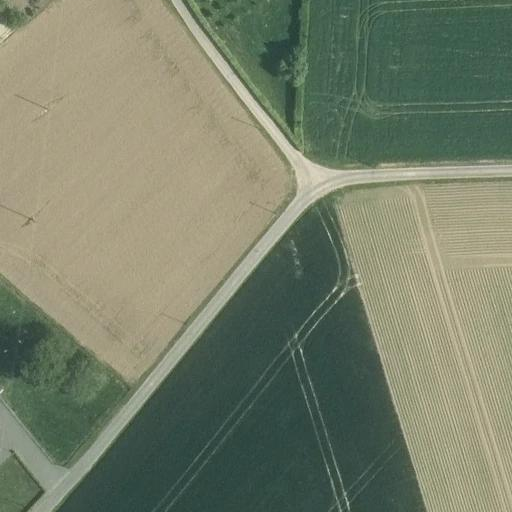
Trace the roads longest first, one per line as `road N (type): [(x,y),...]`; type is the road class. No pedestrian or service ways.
road 1 (unclassified): [(43,511),(317,180)]
road 2 (unclassified): [(174,0),(317,180)]
road 3 (unclassified): [(317,180),(511,171)]
